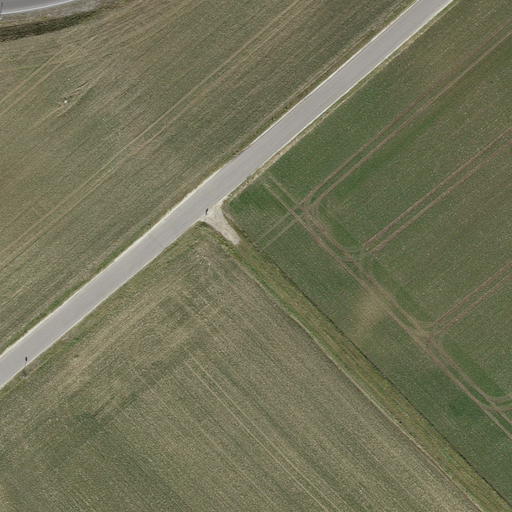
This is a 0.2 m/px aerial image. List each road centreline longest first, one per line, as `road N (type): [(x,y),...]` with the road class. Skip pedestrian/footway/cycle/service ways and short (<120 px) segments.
road 1 (unclassified): [(434,0),(0,376)]
road 2 (track): [(201,201),(508,511)]
road 3 (unknown): [(74,0),(119,100),(201,201)]
